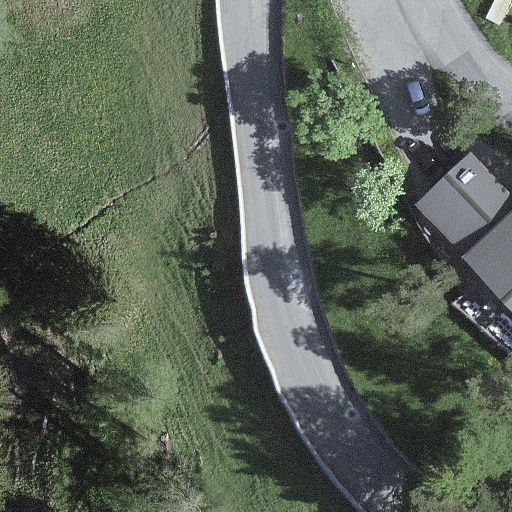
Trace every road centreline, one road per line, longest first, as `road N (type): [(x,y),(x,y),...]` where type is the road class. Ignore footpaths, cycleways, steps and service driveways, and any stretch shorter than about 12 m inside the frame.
road 1 (residential): [(416,511),(324,398),(293,334),(249,0)]
road 2 (residential): [(438,0),(444,22),(511,92)]
